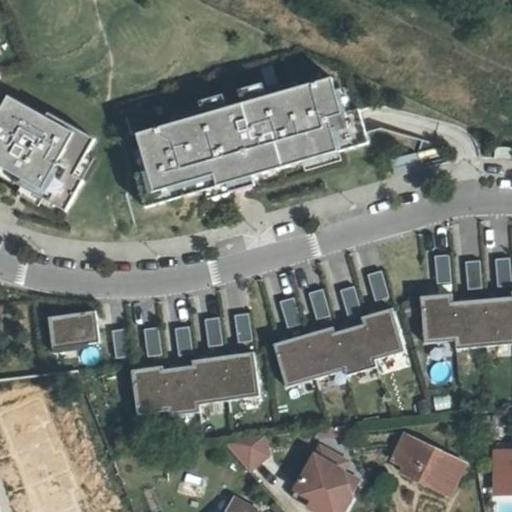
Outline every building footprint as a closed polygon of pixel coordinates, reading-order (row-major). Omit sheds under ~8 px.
[(0,165),(23,178),(18,183),(69,212),(86,182),(77,177),(98,140),(52,114),(50,119),(13,98),(7,109),(0,104),(0,79),(3,78),(0,68),(0,165)] [(177,126),(142,136),(153,172),(140,176),(150,208),(372,145),(362,110),(346,114),(336,79),(301,89),(300,84),(244,100),(246,105),(230,109),(228,106),(175,121),(177,126)] [(511,150),(498,149),(498,160),(511,160),(511,150)] [(420,155),(394,162),(397,178),(424,171),(420,155)] [(437,255),(439,283),(454,281),(451,253),(437,255)] [(511,284),(511,260),(511,257),(497,258),(499,286),(511,284)] [(469,288),(484,287),(482,259),(467,260),(469,288)] [(378,301),(392,297),(384,270),(370,274),(378,301)] [(356,285),(342,289),(350,316),(364,312),(356,285)] [(333,315),(325,288),(311,292),(319,319),(333,315)] [(511,296),(456,301),(455,293),(423,296),(427,343),(458,340),(459,348),(511,343),(511,296)] [(304,323),(296,297),(282,301),(290,328),(304,323)] [(395,307),(364,316),(366,324),(367,323),(377,359),(378,359),(408,350),(395,307)] [(57,349),(104,342),(99,311),(52,317),(57,349)] [(241,342),(255,340),(251,313),(237,315),(241,342)] [(226,345),(222,317),(207,319),(211,347),(226,345)] [(338,332),(348,369),(350,375),(380,366),(378,359),(377,359),(367,323),(366,324),(338,332)] [(348,369),(338,332),(336,326),(277,343),(290,386),(348,369)] [(161,327),(146,329),(150,357),(165,355),(161,327)] [(190,327),(176,329),(179,357),(194,355),(190,327)] [(118,359),(133,356),(129,329),(114,331),(118,359)] [(257,351),(196,360),(196,365),(166,369),(172,410),(172,415),(204,411),(203,404),(263,396),(257,351)] [(141,414),(172,410),(166,369),(167,369),(166,365),(135,370),(141,414)] [(344,432),(316,435),(317,453),(345,451),(344,432)] [(227,438),(253,468),(272,454),(267,433),(227,438)] [(407,464),(403,470),(451,494),(468,464),(408,434),(396,458),(407,464)] [(32,511),(73,511),(85,480),(42,465),(45,456),(21,448),(9,482),(30,489),(23,508),(32,511)] [(511,449),(500,449),(498,490),(511,490),(511,449)] [(315,455),(312,462),(340,476),(343,470),(315,455)] [(312,462),(294,496),(323,511),(332,511),(340,501),(347,504),(357,485),(312,462)] [(192,511),(194,508),(162,497),(157,511),(192,511)] [(237,499),(229,511),(260,511),(261,511),(237,499)] [(340,500),(333,511),(343,511),(348,504),(340,500)]
